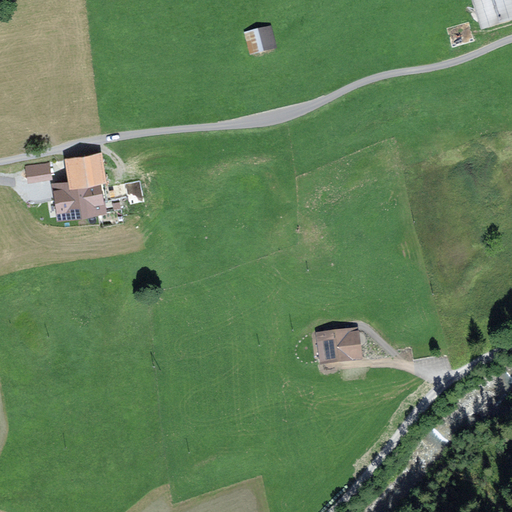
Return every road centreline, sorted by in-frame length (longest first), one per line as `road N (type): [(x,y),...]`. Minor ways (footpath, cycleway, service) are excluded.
road 1 (unclassified): [(511,38),(449,63),(355,84),(274,118),(120,135),(0,161)]
road 2 (track): [(511,343),(447,378),(328,511)]
